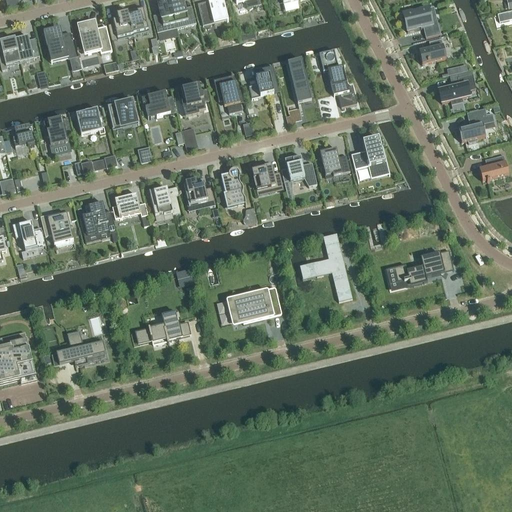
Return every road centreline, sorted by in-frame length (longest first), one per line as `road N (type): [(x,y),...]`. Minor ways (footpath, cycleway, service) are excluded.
road 1 (residential): [(511,294),(0,423)]
road 2 (residential): [(408,109),(0,209)]
road 3 (residential): [(408,109),(471,230),(511,265)]
road 4 (residential): [(352,0),(408,109)]
